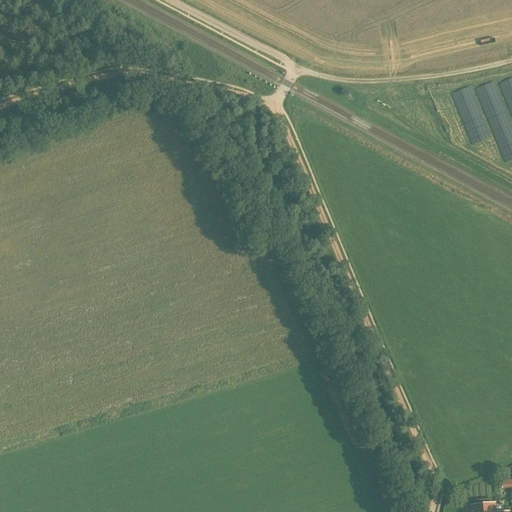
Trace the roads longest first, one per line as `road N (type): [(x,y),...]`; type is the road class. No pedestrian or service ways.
road 1 (track): [(430,511),(431,470),(269,107)]
road 2 (track): [(269,107),(149,74),(102,76),(0,105)]
road 3 (track): [(292,68),(347,80),(431,79),(511,66)]
road 4 (track): [(170,0),(291,71)]
